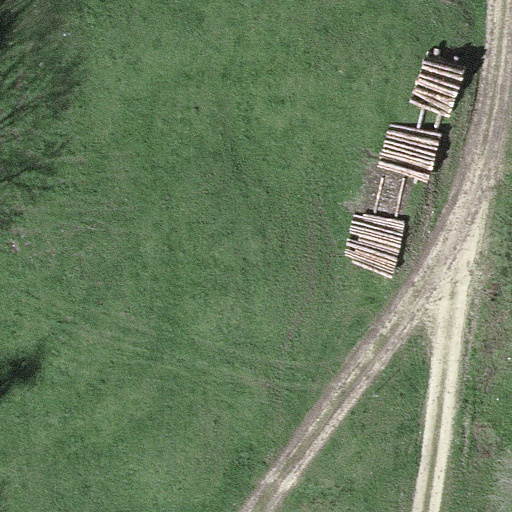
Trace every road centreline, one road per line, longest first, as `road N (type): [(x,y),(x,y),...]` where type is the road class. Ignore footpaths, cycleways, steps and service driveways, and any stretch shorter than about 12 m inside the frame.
road 1 (track): [(503,0),(480,205),(265,511)]
road 2 (track): [(427,511),(452,298),(450,252)]
